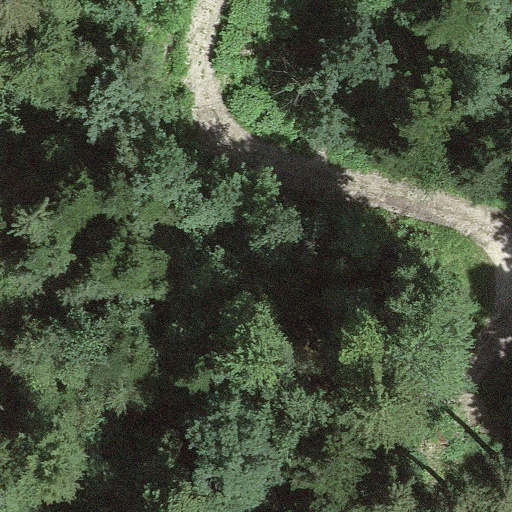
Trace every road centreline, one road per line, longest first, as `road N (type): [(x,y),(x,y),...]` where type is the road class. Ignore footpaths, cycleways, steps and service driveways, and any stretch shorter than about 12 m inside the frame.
road 1 (track): [(220,0),(205,32),(207,82),(236,135),(272,156),(458,205),(511,243)]
road 2 (track): [(511,329),(477,368),(429,399),(186,511)]
